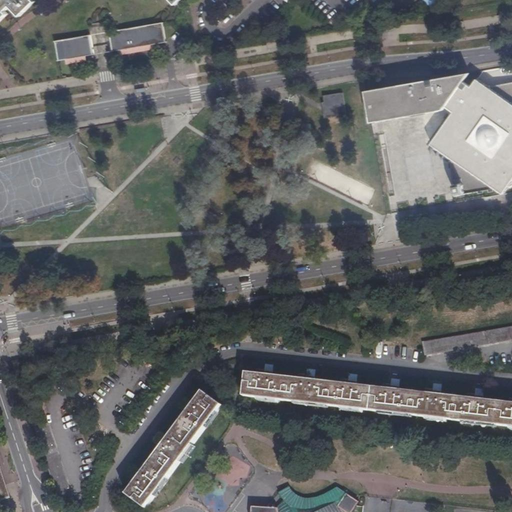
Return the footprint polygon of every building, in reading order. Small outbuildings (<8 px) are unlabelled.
[(0,0),(0,22),(9,14),(7,11),(12,6),(21,16),(37,1),(35,0),(0,0)] [(163,23),(109,32),(112,52),(167,42),(163,23)] [(55,40),(59,62),(95,56),(91,35),(55,40)] [(511,82),(490,87),(478,78),(472,86),(464,81),(470,73),(365,91),(371,123),(443,110),(445,107),(453,112),(430,144),(451,159),(449,162),(455,196),(494,189),(503,195),(508,187),(509,188),(511,187),(511,82)] [(321,103),(324,119),(346,115),(343,93),(323,96),(324,103),(321,103)] [(511,326),(423,343),(425,356),(511,340),(511,326)] [(511,403),(487,401),(482,400),(483,396),(476,395),(475,400),(445,396),(439,395),(440,390),(434,390),(433,395),(402,391),(397,390),(398,386),(392,385),(391,390),(360,386),(355,385),(355,381),(349,380),(349,385),(318,381),(313,381),(313,376),(307,376),(306,380),(275,376),(270,376),(271,371),(265,371),(264,375),(247,373),(244,398),(511,428),(511,403)] [(126,494),(146,509),(222,405),(202,391),(194,401),(192,405),(188,402),(184,408),(188,411),(169,436),(166,439),(163,437),(159,442),(163,445),(144,470),(141,474),(138,471),(134,477),(138,479),(126,494)] [(47,424),(35,428),(62,511),(75,511),(77,511),(74,503),(47,424)] [(0,467),(0,466),(0,472),(5,487),(0,488),(0,503),(12,499),(0,467)] [(353,511),(360,502),(338,487),(326,494),(317,497),(309,498),(305,498),(298,496),(292,490),(290,486),(279,493),(283,498),(288,503),(281,509),(253,505),(252,511),(353,511)]
